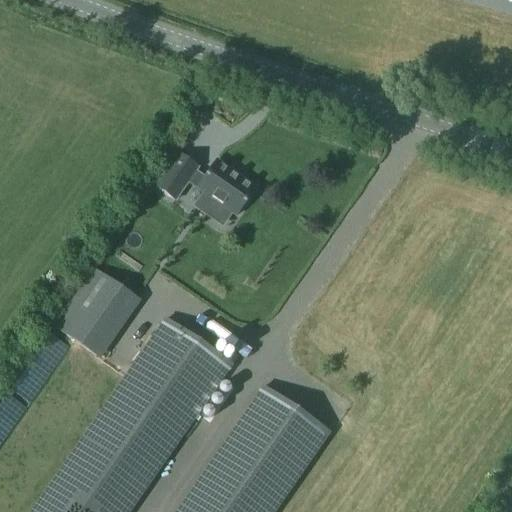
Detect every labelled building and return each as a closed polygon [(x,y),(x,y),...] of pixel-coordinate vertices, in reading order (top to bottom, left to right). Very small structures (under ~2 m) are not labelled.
[(511,0),(448,0),(511,18),(511,0)] [(202,180),(193,174),(196,169),(176,156),(153,188),(173,202),(186,184),(202,195),(198,202),(211,211),(216,205),(234,217),(254,189),(214,162),(202,180)] [(94,358),(134,300),(94,273),(54,330),(94,358)] [(129,511),(230,367),(163,321),(29,511),(129,511)] [(274,511),(327,435),(261,389),(175,511),(274,511)]
